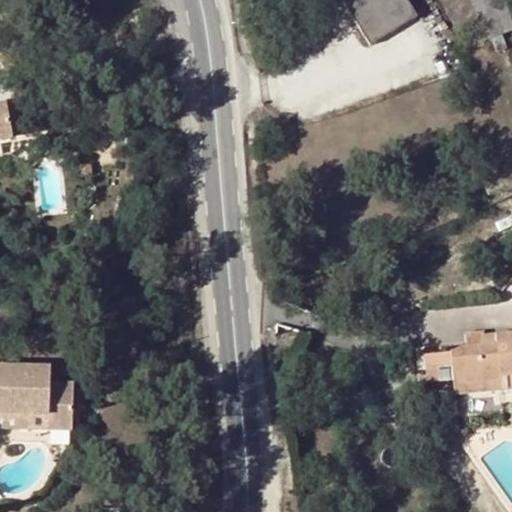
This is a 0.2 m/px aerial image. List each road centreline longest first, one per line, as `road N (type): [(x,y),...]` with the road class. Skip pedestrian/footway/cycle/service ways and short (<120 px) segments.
road 1 (residential): [(229,296),(364,343),(399,390),(427,511)]
road 2 (tertiary): [(229,296),(214,86),(199,0)]
road 3 (tertiary): [(247,511),(229,296)]
